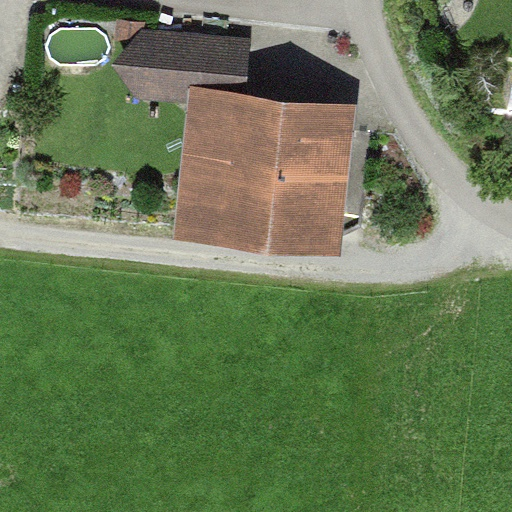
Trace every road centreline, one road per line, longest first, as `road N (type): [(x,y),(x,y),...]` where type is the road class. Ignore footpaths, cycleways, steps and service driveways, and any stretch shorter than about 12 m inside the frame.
road 1 (residential): [(363,11),(395,87),(445,164),(511,215)]
road 2 (residential): [(363,11),(241,0)]
